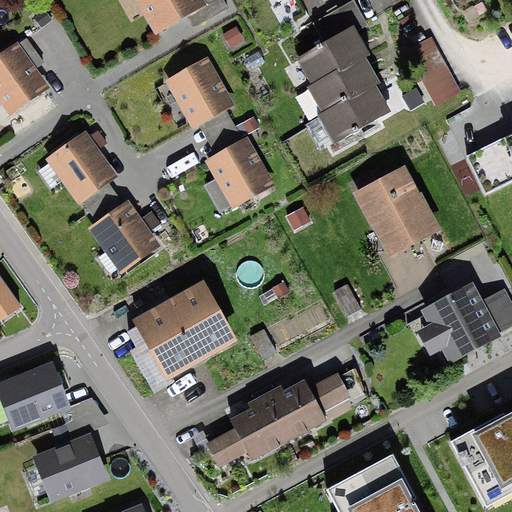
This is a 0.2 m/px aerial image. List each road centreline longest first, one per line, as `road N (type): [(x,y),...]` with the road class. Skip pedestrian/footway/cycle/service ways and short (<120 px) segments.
road 1 (residential): [(69,327),(199,511)]
road 2 (residential): [(425,0),(470,78),(511,56)]
